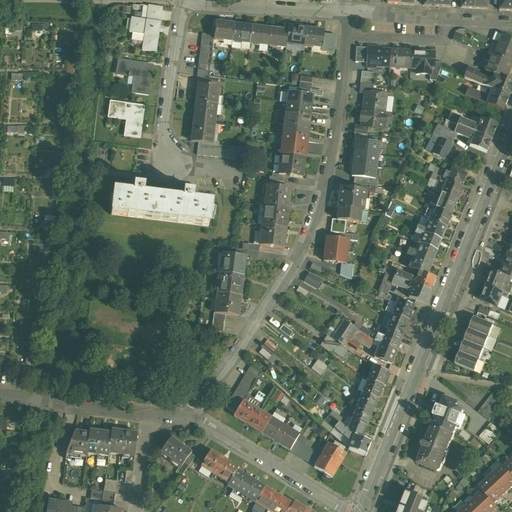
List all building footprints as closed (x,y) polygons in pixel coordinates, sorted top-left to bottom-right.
[(474,0),(461,0),(461,8),(474,9),(474,0)] [(487,0),(474,0),(474,9),(486,10),(487,0)] [(499,0),(499,11),(511,11),(511,0),(499,0)] [(146,18),(161,21),(163,8),(148,6),(146,18)] [(141,51),(156,53),(161,21),(146,18),(146,21),(131,19),(129,34),(143,36),(141,51)] [(231,42),(233,26),(216,23),(214,36),(213,40),(231,42)] [(249,44),(251,28),(233,26),(231,42),(249,44)] [(267,47),(269,30),(251,28),(249,44),(267,47)] [(304,46),(306,30),(288,28),(287,32),(286,44),(304,46)] [(286,44),(287,32),(269,30),(267,47),(285,49),(286,44)] [(323,35),(324,32),(306,30),(304,46),(322,48),(323,35)] [(502,36),(495,33),(491,41),(499,44),(502,36)] [(336,36),(323,35),(322,48),(321,52),(334,53),(336,36)] [(511,40),(502,36),(499,44),(493,58),(511,65),(511,63),(511,40)] [(368,49),(356,48),(355,63),(367,64),(368,49)] [(389,68),(390,50),(380,50),(380,48),(368,48),(368,49),(367,64),(367,68),(375,68),(375,67),(389,68)] [(411,51),(390,50),(389,68),(410,69),(411,51)] [(434,52),(411,51),(410,69),(416,70),(416,74),(430,75),(431,68),(433,68),(434,63),(434,52)] [(493,58),(491,57),(484,72),(497,77),(505,81),(511,65),(493,58)] [(152,66),(118,61),(116,75),(134,78),(132,94),(148,96),(152,66)] [(442,63),(434,63),(433,68),(431,68),(430,75),(429,81),(436,82),(442,63)] [(74,64),(67,64),(66,74),(73,75),(74,64)] [(491,82),(477,76),(478,73),(468,69),(464,79),(470,82),(492,91),(492,90),(509,97),(511,89),(511,83),(505,81),(497,77),(494,85),(491,84),(491,82)] [(360,84),(359,94),(365,95),(365,94),(371,95),(372,86),(360,84)] [(198,85),(195,103),(214,105),(215,96),(218,97),(219,87),(198,85)] [(478,94),(467,89),(465,97),(475,101),(478,94)] [(509,97),(492,90),(492,91),(489,98),(478,94),(475,101),(503,112),(509,97)] [(287,104),(311,107),(312,97),(310,96),(296,95),(288,94),(287,104)] [(371,95),(365,94),(365,95),(363,110),(383,113),(385,97),(371,95)] [(144,108),(110,103),(108,118),(130,122),(128,131),(141,132),(144,108)] [(195,103),(193,123),(212,125),(214,125),(215,116),(212,116),(214,105),(195,103)] [(286,115),(309,118),(311,107),(287,104),(286,115)] [(383,113),(363,110),(361,127),(361,128),(367,129),(381,130),(382,125),(385,126),(386,118),(383,117),(383,113)] [(284,125),(308,128),(309,118),(286,115),(284,125)] [(453,117),(448,115),(445,121),(451,124),(453,117)] [(459,120),(454,117),(453,117),(451,124),(456,127),(459,120)] [(480,120),(477,127),(459,120),(456,127),(491,141),(497,127),(480,120)] [(193,123),(191,143),(198,144),(203,144),(209,145),(212,145),(213,134),(211,134),(212,125),(193,123)] [(283,135),(307,138),(308,128),(284,125),(283,135)] [(361,127),(354,126),(353,134),(366,136),(367,129),(361,128),(361,127)] [(449,130),(438,126),(432,136),(433,136),(438,139),(451,145),(457,135),(454,133),(449,130)] [(469,138),(472,139),(469,147),(486,154),(491,141),(456,127),(454,133),(457,135),(468,139),(469,138)] [(141,132),(128,131),(127,138),(139,140),(141,132)] [(365,143),(366,136),(355,134),(354,142),(365,143)] [(282,146),(306,149),(307,138),(283,135),(282,146)] [(438,139),(433,136),(428,147),(434,150),(435,149),(433,148),(438,139)] [(451,145),(438,139),(433,148),(435,149),(434,150),(432,154),(444,160),(451,146),(451,145)] [(378,157),(379,145),(356,142),(354,154),(378,157)] [(281,156),(304,159),(306,149),(282,146),(281,156)] [(376,168),(378,157),(354,154),(353,166),(376,168)] [(284,177),(302,179),(304,159),(281,156),(278,176),(284,177)] [(375,180),(376,168),(353,166),(352,177),(354,178),(375,180)] [(440,178),(442,179),(446,181),(461,189),(463,184),(462,184),(466,176),(452,168),(449,174),(441,171),(440,172),(434,168),(431,173),(440,178)] [(375,180),(354,178),(353,185),(374,188),(375,180)] [(434,191),(441,195),(456,201),(461,189),(446,181),(442,179),(440,178),(434,191)] [(134,188),(133,195),(113,193),(111,215),(160,221),(163,198),(143,196),(144,189),(143,189),(144,180),(136,179),(135,188),(134,188)] [(212,204),(192,202),(193,195),(194,186),(185,185),(184,194),(183,194),(183,201),(163,198),(160,221),(209,227),(212,204)] [(374,188),(353,185),(353,191),(365,192),(365,194),(374,195),(375,188),(374,188)] [(288,210),(291,190),(283,189),(271,187),(267,187),(264,207),(288,210)] [(353,191),(341,189),(338,209),(361,211),(363,212),(365,194),(365,192),(353,191)] [(441,195),(436,206),(430,202),(428,205),(431,207),(435,209),(451,215),(456,201),(441,195)] [(286,230),(288,210),(264,207),(262,227),(286,230)] [(451,215),(435,209),(431,207),(430,211),(427,210),(424,218),(428,220),(430,221),(446,228),(451,215)] [(361,211),(338,209),(337,221),(346,222),(359,224),(361,211)] [(346,222),(337,221),(332,220),(330,233),(340,234),(344,235),(346,222)] [(428,220),(424,231),(417,228),(416,231),(441,241),(446,228),(430,221),(428,220)] [(283,250),(286,230),(262,227),(259,246),(259,247),(283,250)] [(441,241),(416,231),(415,234),(421,237),(418,245),(436,252),(441,241)] [(344,235),(340,234),(339,240),(348,241),(357,242),(357,236),(344,235)] [(339,240),(326,239),(325,250),(347,253),(348,241),(339,240)] [(247,245),(247,251),(258,253),(259,247),(259,246),(247,245)] [(436,252),(418,245),(415,253),(409,250),(407,253),(432,263),(436,252)] [(347,253),(325,250),(323,262),(341,264),(345,265),(347,253)] [(432,263),(407,253),(406,256),(413,259),(408,269),(418,273),(418,274),(426,277),(432,263)] [(246,257),(222,254),(219,274),(243,277),(246,257)] [(408,269),(392,263),(391,267),(417,277),(418,274),(418,273),(408,269)] [(322,268),(312,264),(309,269),(320,274),(322,268)] [(345,265),(341,264),(339,276),(351,281),(353,266),(345,265)] [(511,268),(504,266),(500,275),(511,279),(511,268)] [(396,271),(390,269),(390,270),(387,276),(394,278),(396,271)] [(417,277),(416,279),(396,271),(394,278),(431,293),(436,281),(426,277),(418,274),(417,277)] [(504,293),(511,296),(511,289),(511,288),(508,286),(511,279),(500,275),(493,272),(487,287),(504,293)] [(241,297),(243,277),(219,274),(217,294),(241,297)] [(322,281),(308,274),(303,283),(316,291),(322,281)] [(46,277),(39,276),(37,287),(44,288),(46,277)] [(394,278),(387,276),(380,293),(382,294),(387,296),(391,285),(394,278)] [(431,293),(394,278),(391,285),(406,291),(408,290),(411,291),(408,298),(425,305),(431,293)] [(504,293),(487,287),(481,302),(498,309),(504,293)] [(307,293),(298,288),(296,292),(305,297),(307,293)] [(238,317),(241,297),(217,294),(214,314),(225,315),(238,317)] [(389,301),(396,304),(392,315),(408,322),(414,307),(398,301),(389,297),(388,300),(388,301),(389,301)] [(385,312),(392,315),(396,304),(389,301),(385,312)] [(490,312),(480,308),(477,313),(488,317),(490,312)] [(213,320),(224,322),(225,315),(214,314),(213,313),(213,320)] [(408,322),(392,315),(386,330),(387,331),(402,337),(405,330),(408,322)] [(493,326),(474,318),(469,330),(489,338),(493,326)] [(344,322),(332,340),(338,344),(343,348),(355,330),(344,322)] [(289,330),(280,323),(276,328),(285,335),(289,330)] [(372,334),(362,327),(359,332),(369,338),(372,334)] [(386,330),(379,327),(376,334),(384,338),(387,331),(386,330)] [(38,330),(31,329),(30,340),(37,341),(38,330)] [(489,338),(469,330),(465,342),(484,350),(489,338)] [(379,345),(396,352),(402,337),(387,331),(384,338),(376,334),(373,332),(372,334),(369,338),(373,341),(379,345)] [(332,340),(329,338),(322,348),(331,354),(338,344),(332,340)] [(267,340),(263,345),(273,353),(277,349),(267,340)] [(379,345),(373,341),(372,345),(378,348),(374,358),(391,365),(396,352),(379,345)] [(484,350),(465,342),(460,353),(479,361),(484,350)] [(271,357),(262,349),(258,354),(267,361),(271,357)] [(479,361),(460,353),(455,366),(474,373),(479,361)] [(34,354),(27,354),(26,365),(33,366),(34,354)] [(322,375),(327,365),(316,360),(311,370),(322,375)] [(260,373),(250,367),(225,407),(235,414),(243,402),(260,373)] [(388,373),(372,367),(368,378),(362,376),(361,379),(367,381),(382,388),(388,373)] [(382,388),(367,381),(363,391),(357,389),(356,392),(362,394),(377,400),(382,388)] [(377,400),(362,394),(358,404),(352,401),(351,404),(356,407),(372,413),(377,400)] [(491,396),(478,413),(489,422),(503,404),(494,397),(491,396)] [(325,401),(322,398),(316,404),(319,407),(325,401)] [(451,402),(445,399),(441,408),(437,407),(433,416),(437,418),(433,427),(452,434),(454,435),(463,412),(456,409),(457,406),(451,404),(451,402)] [(271,419),(243,402),(235,414),(233,417),(261,434),(271,419)] [(372,413),(356,407),(353,416),(349,415),(348,418),(351,419),(367,426),(372,413)] [(341,420),(332,412),(329,416),(339,423),(341,420)] [(339,423),(329,416),(325,421),(334,428),(339,423)] [(299,436),(271,419),(261,434),(289,451),(290,450),(296,441),(299,436)] [(367,426),(351,419),(347,431),(354,437),(361,440),(364,433),(367,426)] [(6,433),(13,434),(13,422),(0,421),(0,429),(6,430),(6,433)] [(334,429),(351,443),(348,450),(365,457),(370,443),(361,440),(354,437),(347,431),(339,423),(334,428),(334,429)] [(487,428),(496,436),(500,431),(491,424),(487,428)] [(76,428),(69,427),(68,438),(72,439),(72,438),(74,438),(75,432),(76,428)] [(452,434),(433,427),(418,464),(437,472),(452,434)] [(496,436),(487,428),(483,433),(492,440),(496,436)] [(100,432),(89,431),(89,434),(86,454),(97,456),(100,432)] [(111,433),(108,454),(119,456),(122,432),(111,431),(111,433)] [(75,432),(74,438),(72,438),(72,439),(65,455),(86,458),(86,454),(89,434),(75,432)] [(111,433),(100,432),(97,456),(108,457),(108,454),(111,433)] [(137,434),(122,432),(119,456),(134,458),(137,434)] [(492,440),(483,433),(480,438),(488,445),(492,440)] [(191,453),(170,438),(160,453),(179,467),(181,468),(183,464),(191,455),(191,453)] [(315,453),(296,441),(290,450),(310,462),(315,453)] [(346,455),(328,444),(313,468),(331,479),(338,466),(340,462),(341,463),(346,455)] [(238,469),(210,452),(201,467),(229,484),(237,471),(238,469)] [(11,455),(8,469),(17,470),(19,457),(11,455)] [(191,455),(183,464),(188,468),(195,458),(191,455)] [(188,468),(183,464),(181,468),(179,467),(175,474),(181,478),(188,468)] [(511,487),(511,477),(504,468),(502,466),(494,474),(510,490),(511,487)] [(237,471),(229,484),(227,487),(255,504),(265,488),(237,471)] [(510,490),(494,474),(486,481),(502,497),(510,490)] [(117,482),(105,480),(104,486),(116,488),(117,482)] [(502,497),(486,481),(478,488),(482,492),(494,505),(502,497)] [(116,488),(104,486),(103,492),(115,494),(116,488)] [(288,511),(293,505),(265,488),(255,504),(267,511),(288,511)] [(101,501),(103,492),(91,491),(90,500),(101,501)] [(115,494),(103,492),(101,501),(113,503),(115,494)] [(494,505),(482,492),(474,499),(485,511),(493,511),(497,509),(494,505)] [(422,511),(427,501),(405,493),(397,511),(422,511)] [(485,511),(474,499),(466,507),(471,511),(485,511)] [(58,511),(60,503),(48,501),(47,509),(46,511),(58,511)] [(72,505),(60,503),(58,511),(70,511),(71,507),(72,505)] [(309,511),(294,503),(293,505),(288,511),(309,511)]
